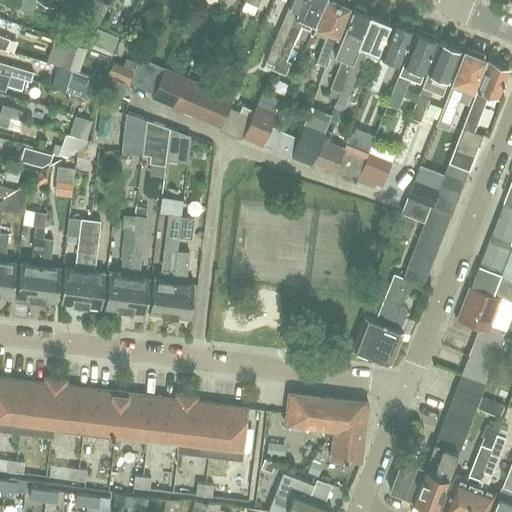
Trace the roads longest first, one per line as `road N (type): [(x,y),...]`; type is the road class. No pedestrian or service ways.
road 1 (residential): [(404,391),(372,380),(0,335)]
road 2 (residential): [(404,391),(511,122)]
road 3 (residential): [(358,507),(404,391)]
